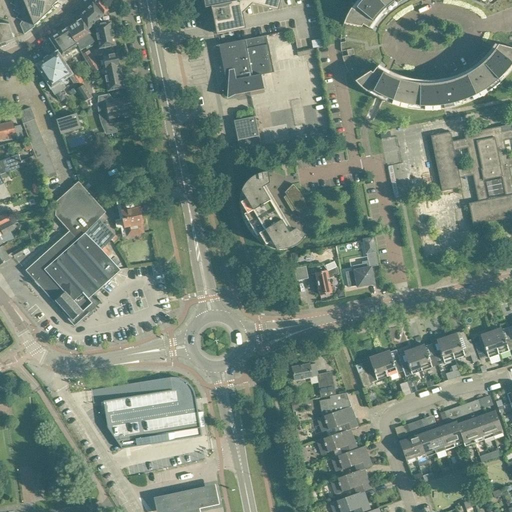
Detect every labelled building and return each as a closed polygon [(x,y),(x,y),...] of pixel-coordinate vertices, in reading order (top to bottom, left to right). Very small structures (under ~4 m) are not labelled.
[(19,14),(25,4),(23,0),(19,0),(16,7),(13,11),(19,14)] [(55,0),(23,0),(25,4),(28,11),(34,26),(53,8),(52,7),(55,3),(55,0)] [(107,11),(108,10),(100,0),(97,0),(93,4),(93,3),(79,16),(81,20),(88,30),(100,18),(101,24),(96,25),(95,25),(100,49),(115,45),(113,36),(115,36),(114,31),(113,31),(111,22),(110,22),(107,11)] [(278,11),(281,0),(203,0),(205,8),(211,7),(216,29),(217,35),(246,29),(245,24),(243,13),(252,3),(278,11)] [(347,16),(343,24),(355,81),(358,85),(361,88),(364,90),(368,93),(375,97),(379,99),(382,101),(383,101),(397,106),(413,109),(428,110),(444,109),(453,107),(471,101),(487,92),(502,81),(511,69),(511,48),(498,45),(494,50),(492,54),(485,61),(477,68),(464,76),(449,81),(445,82),(442,83),(437,84),(424,84),(412,83),(399,80),(388,74),(384,72),(380,70),(376,67),(369,29),(375,19),(383,10),(392,3),(396,0),(484,0),(489,3),(490,2),(492,0),(357,0),(354,4),(351,8),(349,11),(348,13),(347,16)] [(24,18),(28,11),(25,4),(19,14),(16,18),(22,21),(24,18)] [(34,26),(28,11),(24,18),(29,31),(35,27),(34,26)] [(24,35),(29,31),(24,18),(22,21),(20,24),(24,35)] [(91,35),(88,30),(81,20),(67,29),(79,47),(83,45),(84,47),(86,46),(85,44),(92,39),(90,35),(91,35)] [(0,47),(8,45),(7,43),(16,40),(10,23),(0,21),(0,47)] [(79,47),(67,29),(50,39),(58,51),(66,62),(82,53),(79,47)] [(268,44),(266,36),(219,45),(227,88),(227,96),(240,90),(242,93),(264,89),(261,75),(274,72),(268,44)] [(82,86),(66,62),(58,51),(36,65),(51,90),(52,89),(56,94),(64,88),(61,84),(70,78),(78,89),(82,86)] [(101,69),(90,51),(83,55),(91,68),(91,67),(95,73),(101,69)] [(121,74),(121,72),(117,54),(103,56),(106,67),(103,68),(107,86),(108,86),(108,88),(109,88),(109,91),(116,89),(124,88),(122,78),(123,78),(123,73),(121,74)] [(94,74),(88,78),(92,84),(98,80),(94,74)] [(82,86),(78,89),(86,102),(93,98),(85,85),(82,86)] [(130,120),(126,97),(113,100),(110,96),(100,98),(102,108),(107,108),(110,120),(105,123),(107,132),(115,131),(114,123),(130,120)] [(18,112),(20,118),(33,113),(30,107),(18,112)] [(23,123),(35,119),(33,113),(20,118),(23,123)] [(62,135),(81,129),(77,115),(58,120),(62,135)] [(262,152),(255,117),(234,121),(241,156),(262,152)] [(23,123),(25,129),(37,124),(35,119),(23,123)] [(0,139),(16,136),(17,140),(24,138),(21,125),(14,127),(13,122),(0,124),(0,139)] [(25,129),(27,135),(39,130),(37,124),(25,129)] [(511,181),(509,168),(511,167),(511,129),(501,131),(500,126),(464,134),(465,139),(452,142),(450,132),(431,136),(432,136),(443,191),(442,191),(462,187),(460,178),(473,175),(478,201),(469,203),(473,225),(473,223),(511,215),(511,181)] [(27,135),(29,140),(41,136),(39,130),(27,135)] [(31,146),(44,141),(41,136),(29,140),(30,142),(31,146)] [(387,164),(391,192),(437,185),(435,173),(430,167),(429,163),(424,164),(425,169),(420,173),(425,178),(412,179),(411,174),(403,175),(402,171),(397,166),(402,165),(402,160),(404,158),(402,141),(394,142),(396,152),(392,148),(386,154),(384,137),(381,138),(384,157),(389,157),(391,159),(387,164)] [(31,146),(34,152),(46,147),(44,141),(31,146)] [(34,152),(36,158),(48,153),(46,147),(34,152)] [(36,158),(38,163),(50,159),(48,153),(36,158)] [(23,167),(18,155),(1,161),(0,161),(0,174),(0,175),(5,173),(23,167)] [(38,163),(40,169),(52,164),(50,159),(38,163)] [(40,169),(43,175),(55,170),(52,164),(40,169)] [(45,181),(45,180),(57,176),(55,170),(43,175),(45,181)] [(246,199),(240,202),(247,213),(244,214),(257,236),(260,235),(266,245),(271,242),(276,249),(276,250),(281,250),(285,249),(289,248),(293,247),(297,245),(300,242),(303,239),(305,235),(299,230),(299,231),(297,229),(289,234),(261,187),(269,183),(268,180),(269,179),(268,172),(262,173),(257,174),(252,177),(247,181),(244,186),(241,191),(242,191),(246,199)] [(107,203),(102,208),(79,181),(56,202),(55,216),(70,232),(77,225),(102,249),(111,240),(113,242),(118,238),(103,224),(112,215),(110,206),(107,203)] [(302,195),(297,189),(293,184),(285,192),(299,217),(309,216),(308,213),(308,210),(306,203),(302,195)] [(120,200),(122,211),(125,227),(127,236),(144,233),(142,224),(143,224),(140,207),(139,207),(137,196),(120,200)] [(5,212),(6,215),(0,217),(0,226),(9,222),(10,222),(9,220),(15,218),(10,209),(5,212)] [(0,245),(3,243),(0,237),(0,236),(14,229),(12,225),(17,223),(15,218),(9,220),(10,222),(9,222),(0,226),(0,245)] [(120,270),(102,249),(77,225),(70,232),(25,270),(39,286),(40,286),(54,303),(56,301),(73,320),(83,312),(83,311),(94,301),(96,297),(94,294),(97,291),(98,291),(99,290),(99,289),(120,270)] [(373,238),(363,239),(366,254),(376,252),(373,238)] [(14,258),(25,253),(22,248),(8,255),(2,246),(0,247),(0,265),(13,257),(14,258)] [(368,260),(362,262),(362,265),(356,267),(356,270),(347,272),(350,287),(357,286),(357,287),(358,287),(358,285),(363,284),(363,286),(374,284),(371,267),(370,267),(368,260)] [(334,276),(339,273),(337,267),(334,261),(323,266),(328,271),(327,271),(316,273),(320,295),(322,294),(331,292),(328,279),(334,276)] [(306,266),(294,268),(297,280),(308,278),(306,266)] [(498,354),(511,349),(511,341),(507,328),(501,330),(501,328),(490,331),(498,354)] [(454,359),(465,356),(466,358),(469,357),(470,364),(477,361),(478,362),(470,339),(467,340),(464,331),(457,334),(457,333),(446,337),(454,359)] [(482,360),(498,354),(490,331),(480,335),(484,346),(478,349),(482,360)] [(438,365),(454,359),(446,337),(436,340),(437,342),(431,344),(438,365)] [(422,371),(438,365),(431,344),(425,346),(424,344),(414,348),(422,371)] [(405,376),(422,371),(414,348),(403,351),(404,353),(398,355),(402,365),(403,371),(405,376)] [(402,365),(398,355),(396,350),(390,352),(389,350),(379,354),(387,377),(403,371),(402,365)] [(371,382),(387,377),(379,354),(369,357),(370,360),(361,363),(364,371),(358,373),(363,388),(372,385),(371,382)] [(333,381),(327,382),(326,373),(318,374),(316,364),(310,365),(309,364),(292,368),(295,380),(317,376),(320,392),(335,390),(333,381)] [(456,377),(454,371),(447,373),(449,379),(456,377)] [(167,378),(140,382),(142,395),(103,401),(108,428),(122,449),(150,444),(149,436),(200,428),(195,397),(195,395),(194,392),(193,390),(191,388),(190,387),(188,385),(187,384),(185,382),(183,381),(180,380),(179,379),(176,378),(175,378),(171,378),(170,378),(167,378)] [(353,414),(351,407),(352,407),(347,393),(329,396),(330,399),(319,401),(322,417),(317,418),(322,432),(341,425),(343,431),(343,432),(350,429),(351,429),(358,427),(355,417),(353,418),(352,414),(353,414)] [(503,433),(498,420),(495,410),(485,414),(493,436),(503,433)] [(483,440),(493,436),(485,414),(475,417),(483,440)] [(474,443),(483,440),(475,417),(466,420),(474,443)] [(465,446),(474,443),(466,420),(457,423),(465,446)] [(465,446),(457,423),(456,421),(447,424),(454,446),(463,443),(465,446)] [(445,450),(454,446),(447,424),(437,427),(445,450)] [(436,453),(445,450),(437,427),(428,431),(436,453)] [(353,436),(351,429),(350,429),(343,432),(343,431),(316,441),(321,455),(340,448),(342,454),(357,449),(354,440),(352,440),(351,437),(353,436)] [(426,456),(436,453),(428,431),(418,434),(426,456)] [(417,460),(426,456),(418,434),(409,437),(417,460)] [(408,463),(417,460),(409,437),(399,441),(407,464),(408,463)] [(479,453),(482,462),(500,454),(496,445),(479,453)] [(364,469),(365,469),(372,466),(369,457),(367,458),(366,454),(367,453),(365,446),(357,449),(342,454),(331,458),(336,472),(355,465),(357,471),(364,469)] [(367,476),(365,469),(364,469),(357,471),(330,480),(335,494),(354,487),(356,493),(356,494),(364,491),(372,489),(368,479),(366,480),(365,476),(367,476)] [(423,476),(425,483),(434,479),(432,473),(423,476)] [(214,481),(154,494),(158,511),(168,511),(180,509),(180,511),(201,511),(200,506),(218,501),(214,481)] [(366,498),(364,491),(356,494),(356,493),(330,503),(332,511),(347,511),(354,510),(354,511),(367,511),(371,511),(367,501),(365,502),(365,499),(366,498)]
